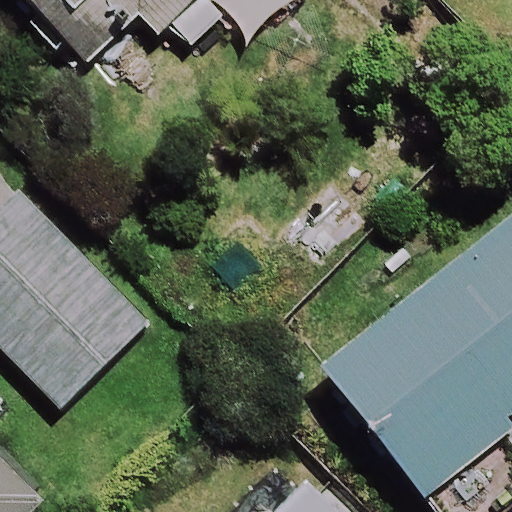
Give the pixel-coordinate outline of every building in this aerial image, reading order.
[(19,0),(88,70),(140,20),(182,63),(213,33),(189,8),(197,0),(19,0)] [(511,0),(485,0),(511,22),(511,0)] [(150,329),(26,199),(0,223),(0,350),(60,414),(150,329)] [(511,424),(511,225),(318,379),(415,501),(511,424)] [(0,511),(34,511),(44,502),(0,456),(0,511)] [(326,511),(306,492),(286,511),(326,511)]
